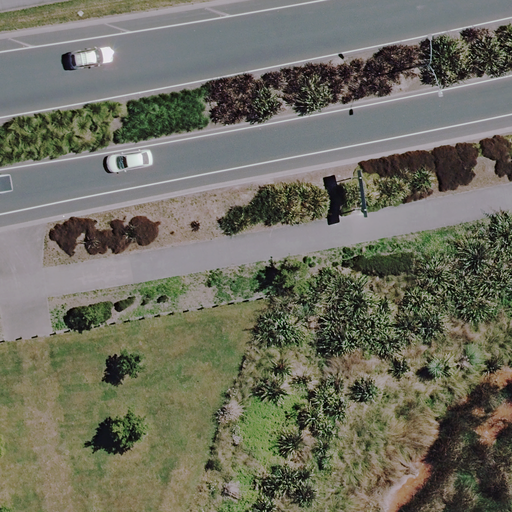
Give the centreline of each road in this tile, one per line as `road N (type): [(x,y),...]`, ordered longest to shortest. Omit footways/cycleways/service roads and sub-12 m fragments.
road 1 (secondary): [(511,97),(0,195)]
road 2 (secondary): [(0,80),(429,0)]
